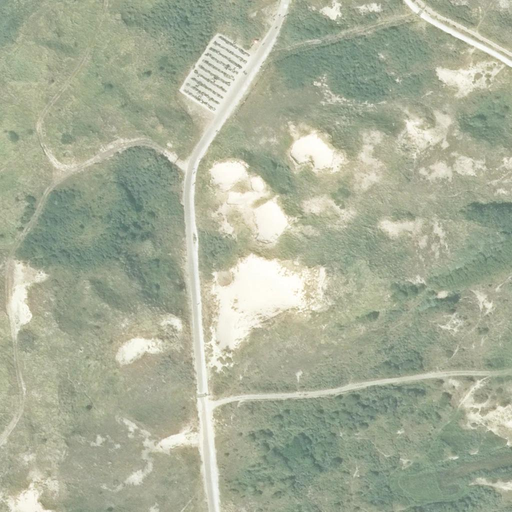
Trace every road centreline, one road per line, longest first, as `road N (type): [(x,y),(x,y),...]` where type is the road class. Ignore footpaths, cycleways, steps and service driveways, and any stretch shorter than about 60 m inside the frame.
road 1 (track): [(201,404),(511,372)]
road 2 (track): [(103,0),(93,45),(37,137)]
